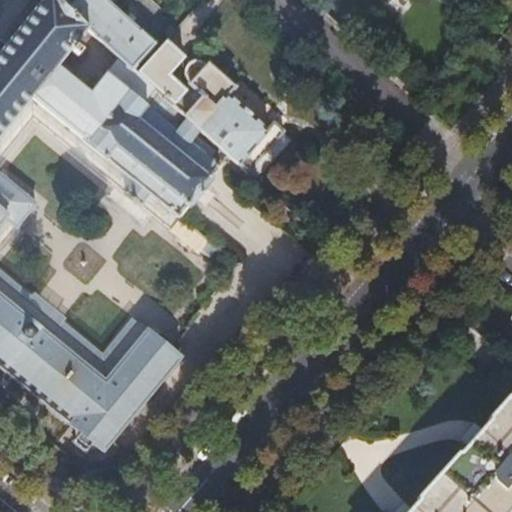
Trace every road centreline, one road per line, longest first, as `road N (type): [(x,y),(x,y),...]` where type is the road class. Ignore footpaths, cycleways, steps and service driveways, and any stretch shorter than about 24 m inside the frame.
road 1 (residential): [(183,511),(451,215)]
road 2 (residential): [(283,0),(484,177)]
